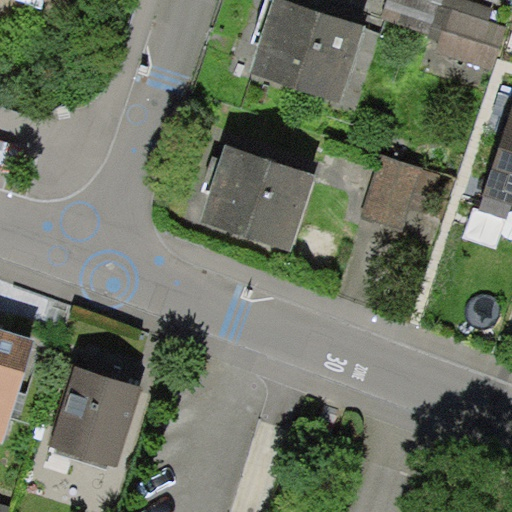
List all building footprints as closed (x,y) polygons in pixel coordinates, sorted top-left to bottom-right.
[(292,0),(274,0),(252,65),(334,93),(358,23),(292,0)] [(511,80),(504,79),(474,188),(511,198),(511,80)] [(197,210),(292,248),(317,185),(222,147),(197,210)] [(0,330),(0,407),(24,338),(0,330)] [(53,443),(118,465),(144,390),(78,367),(53,443)]
